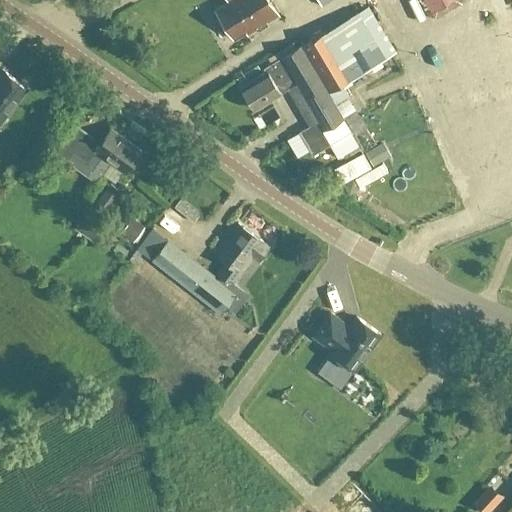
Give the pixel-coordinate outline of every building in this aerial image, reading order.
[(247,37),(278,18),(266,0),(225,0),(228,3),(214,11),(233,41),(245,33),(247,37)] [(421,0),(434,22),(459,7),(455,0),(421,0)] [(357,147),(336,110),(326,93),(372,67),(384,60),(395,54),(386,37),(375,43),(359,15),(346,22),(263,70),(266,74),(240,89),(254,111),(280,95),(278,91),(285,87),(303,117),(309,114),(314,124),(308,127),(297,134),(307,151),(310,156),(328,146),(335,160),(357,147)] [(423,107),(433,103),(421,69),(411,72),(423,107)] [(0,122),(25,90),(2,72),(0,73),(0,122)] [(124,174),(140,152),(110,130),(95,150),(82,141),(66,162),(94,183),(101,174),(109,163),(122,173),(124,174)] [(355,182),(376,169),(369,158),(348,171),(355,182)] [(104,213),(118,193),(107,185),(93,205),(104,213)] [(83,215),(73,228),(95,244),(105,230),(83,215)] [(259,263),(270,249),(238,225),(215,256),(223,262),(215,273),(232,287),(253,259),(259,263)] [(241,302),(165,242),(150,261),(217,314),(223,307),(231,313),(241,302)] [(329,314),(313,337),(332,351),(330,354),(354,372),(380,336),(356,319),(347,330),(341,325),(342,323),(329,314)] [(486,488),(472,503),(481,511),(488,511),(499,500),(486,488)]
